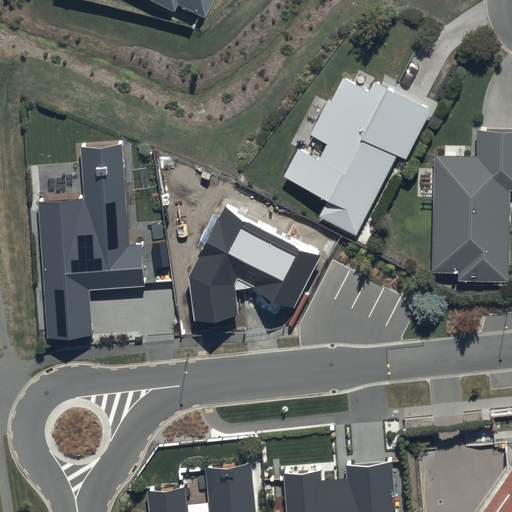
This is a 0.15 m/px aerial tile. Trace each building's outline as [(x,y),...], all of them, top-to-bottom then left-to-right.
[(155,0),(171,8),(175,1),(202,14),(209,0),(155,0)] [(406,153),(431,102),(373,71),(367,83),(341,70),(330,91),(328,90),(309,126),(327,136),(319,151),(298,139),(283,167),(328,191),(319,207),(356,227),(398,148),(406,153)] [(478,149),(434,148),(431,265),(459,266),(459,275),(507,276),(510,185),(511,185),(511,122),(478,122),(478,149)] [(120,139),(76,141),(79,189),(35,192),(43,333),(89,331),(86,280),(141,277),(139,239),(126,239),(120,139)] [(320,251),(227,203),(189,277),(194,319),(238,312),(236,288),(255,284),(294,305),(320,251)] [(394,511),(390,455),(343,459),(344,472),(318,474),(317,463),(281,466),(284,511),(394,511)] [(253,511),(249,456),(202,460),(205,506),(185,508),(182,477),(143,480),(145,511),(253,511)] [(511,511),(511,456),(470,511),(511,511)]
